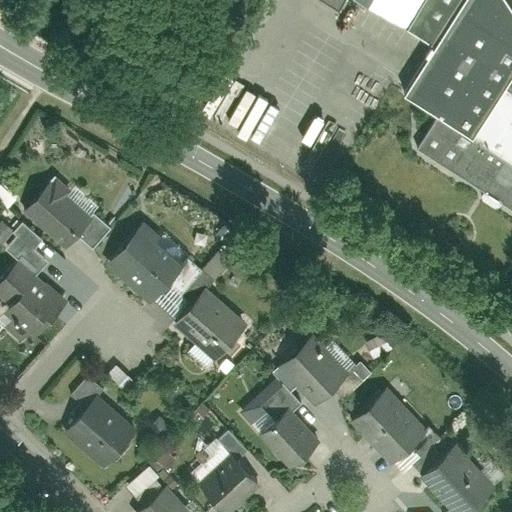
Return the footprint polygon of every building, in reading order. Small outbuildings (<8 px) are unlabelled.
[(418,145),(511,203),(511,3),(510,0),(328,0),(339,7),(343,0),(366,0),(433,42),(403,90),(438,112),(418,145)] [(23,207),(66,245),(78,230),(94,212),(70,191),(75,185),(56,169),(23,207)] [(94,212),(78,230),(93,243),(109,224),(94,212)] [(17,230),(34,245),(43,234),(23,217),(14,227),(17,230)] [(105,259),(149,299),(187,257),(143,217),(105,259)] [(0,239),(4,242),(13,227),(1,219),(0,219),(0,239)] [(19,255),(36,270),(48,256),(34,245),(17,230),(6,243),(19,255)] [(36,270),(19,255),(0,277),(0,290),(9,299),(0,309),(0,316),(22,336),(29,326),(36,332),(67,296),(36,270)] [(216,355),(249,318),(208,280),(174,318),(216,355)] [(277,361),(313,400),(349,367),(313,328),(277,361)] [(367,338),(376,353),(393,344),(385,328),(367,338)] [(361,356),(353,363),(364,376),(372,368),(361,356)] [(116,360),(107,370),(128,389),(137,379),(116,360)] [(71,391),(86,404),(98,390),(103,384),(89,371),(71,391)] [(293,407),(302,399),(278,373),(240,408),(291,463),(320,436),(293,407)] [(390,460),(428,424),(388,380),(349,416),(390,460)] [(64,427),(104,462),(137,426),(98,390),(86,404),(64,427)] [(161,410),(152,420),(169,435),(178,425),(161,410)] [(232,446),(238,452),(248,443),(232,424),(222,433),(232,446)] [(414,459),(423,469),(451,443),(442,433),(414,459)] [(419,472),(456,511),(461,511),(495,481),(456,438),(451,443),(423,469),(419,472)] [(155,449),(170,466),(179,458),(164,441),(155,449)] [(199,475),(228,508),(261,479),(238,452),(232,446),(199,475)] [(125,481),(135,492),(160,470),(150,459),(125,481)] [(135,511),(185,511),(192,507),(166,477),(132,507),(135,511)]
